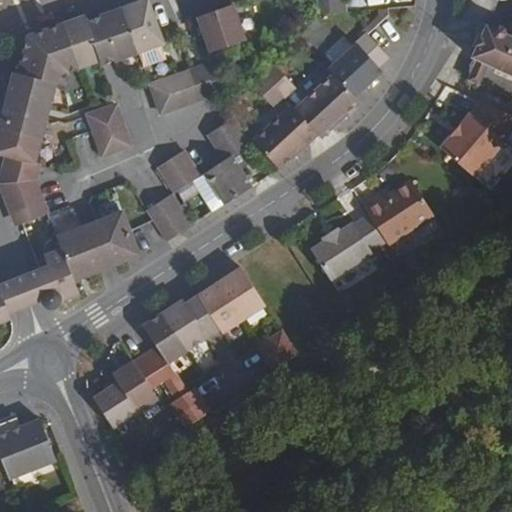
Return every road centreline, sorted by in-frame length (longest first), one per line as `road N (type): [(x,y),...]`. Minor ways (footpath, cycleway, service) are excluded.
road 1 (residential): [(50,360),(97,314),(330,164),(385,118),(416,70),(440,0)]
road 2 (residential): [(111,511),(50,360)]
road 3 (residential): [(50,360),(0,225)]
